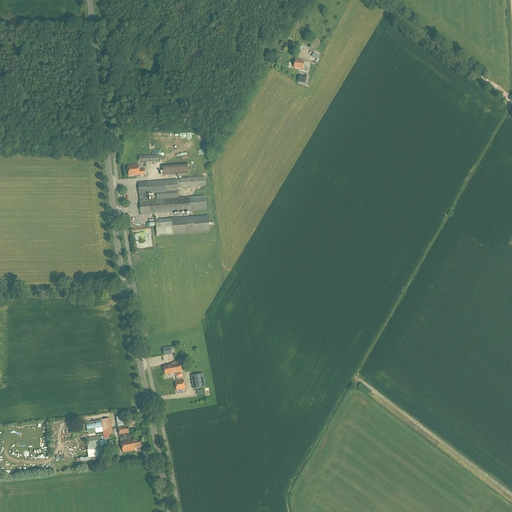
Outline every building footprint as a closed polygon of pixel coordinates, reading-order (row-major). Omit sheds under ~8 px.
[(316,62),(318,63),(321,58),(318,57),(320,54),(315,51),(312,57),(317,59),(316,62)] [(294,68),(303,69),(304,61),(295,60),(294,68)] [(305,83),(306,76),(299,75),(298,82),(305,83)] [(163,165),(163,176),(188,174),(187,163),(163,165)] [(128,166),(129,176),(145,174),(145,170),(139,170),(139,165),(128,166)] [(179,187),(206,186),(205,177),(179,179),(179,180),(138,183),(141,215),(206,210),(205,196),(178,198),(178,187),(179,187)] [(156,225),(157,237),(210,232),(209,216),(156,220),(156,225)] [(155,248),(153,231),(135,233),(136,240),(142,239),(143,242),(146,241),(147,245),(150,244),(150,248),(155,248)] [(163,349),(164,356),(172,354),(171,350),(174,350),(174,347),(163,349)] [(164,366),(165,375),(182,372),(180,361),(174,362),(174,364),(164,366)] [(190,376),(193,389),(205,387),(203,374),(190,376)] [(175,382),(176,390),(185,389),(184,380),(175,382)] [(119,425),(124,424),(122,414),(116,416),(119,425)] [(100,421),(103,436),(104,440),(114,438),(110,418),(100,421)] [(121,441),(123,453),(135,450),(135,449),(142,448),(140,439),(133,440),(133,439),(130,439),(129,434),(128,425),(118,427),(121,441)] [(76,459),(76,462),(88,460),(105,458),(104,453),(103,453),(103,449),(105,448),(106,451),(110,450),(108,444),(105,445),(104,440),(103,440),(103,436),(88,438),(89,442),(87,442),(88,457),(86,457),(86,458),(83,458),(83,457),(80,458),(76,459)]
